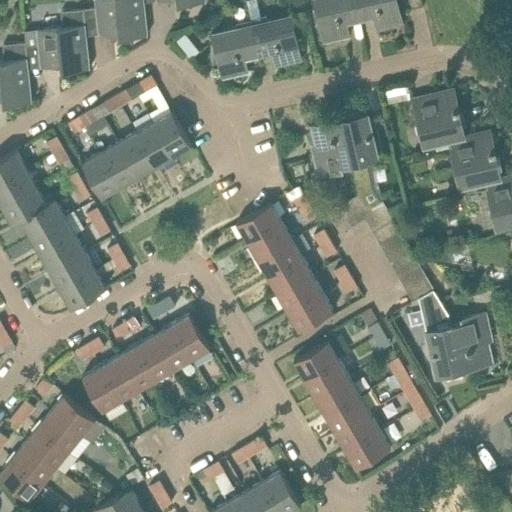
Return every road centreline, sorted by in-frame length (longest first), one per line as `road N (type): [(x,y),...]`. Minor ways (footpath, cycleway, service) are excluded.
road 1 (residential): [(336,501),(205,271),(191,261),(38,339)]
road 2 (residential): [(220,99),(435,53),(482,64),(511,91)]
road 3 (residential): [(0,140),(155,52),(178,60),(220,99)]
road 4 (residential): [(511,398),(336,501)]
